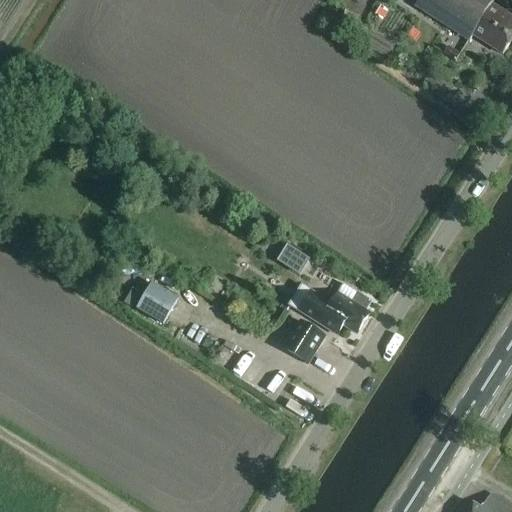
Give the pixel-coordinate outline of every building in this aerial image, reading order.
[(503,57),(511,42),(511,19),(492,7),(496,0),(419,0),(415,8),(469,43),(473,38),(503,57)] [(345,13),(341,25),(354,29),(358,18),(345,13)] [(455,65),(461,56),(448,48),(443,57),(455,65)] [(283,244),(274,261),(297,274),(307,257),(283,244)] [(163,325),(176,300),(151,287),(138,312),(163,325)] [(310,294),(299,312),(339,337),(345,328),(357,335),(370,315),(366,313),(372,303),(358,294),(352,303),(338,294),(331,306),(311,293),(310,294)] [(301,322),(283,350),(308,366),(327,338),(301,322)] [(221,350),(215,354),(216,361),(222,364),(228,360),(228,353),(221,350)] [(472,506),(468,511),(511,511),(511,508),(490,495),(480,511),(472,506)]
